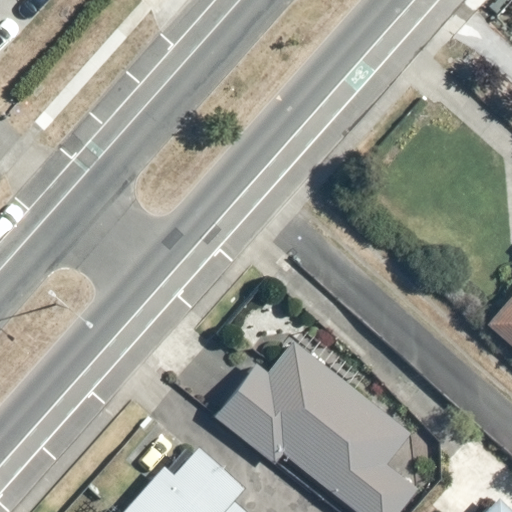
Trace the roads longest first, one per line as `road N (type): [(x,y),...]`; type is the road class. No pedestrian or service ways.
road 1 (secondary): [(397,0),(0,448)]
road 2 (secondary): [(0,295),(263,0)]
